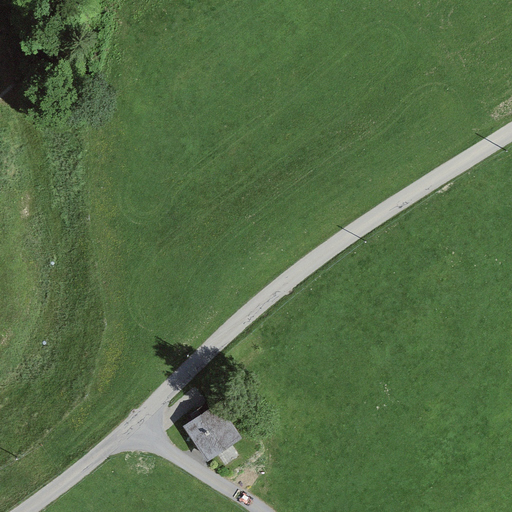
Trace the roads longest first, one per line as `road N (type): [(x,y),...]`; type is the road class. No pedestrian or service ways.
road 1 (unclassified): [(511,127),(292,276),(130,426)]
road 2 (unclassified): [(130,426),(261,511)]
road 3 (unclassified): [(130,426),(21,511)]
